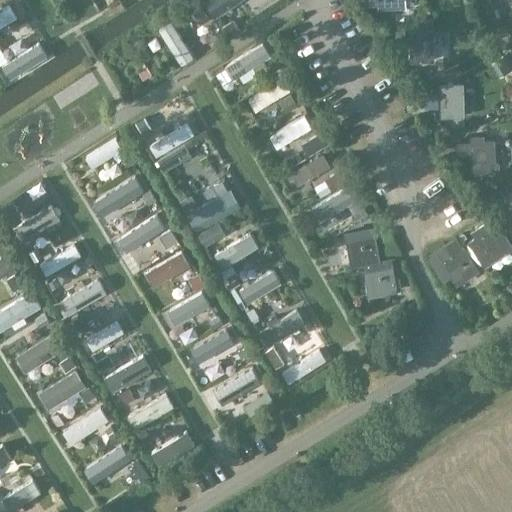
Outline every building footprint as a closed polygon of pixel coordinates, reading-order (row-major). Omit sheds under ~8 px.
[(0,0),(0,21),(23,12),(18,0),(0,0)] [(186,58),(198,51),(177,16),(165,23),(186,58)] [(409,61),(434,61),(432,20),(414,20),(414,23),(412,23),(412,27),(408,27),(409,61)] [(20,46),(34,39),(30,29),(15,35),(20,46)] [(266,33),(221,63),(231,79),(277,49),(266,33)] [(32,37),(5,59),(15,72),(42,50),(32,37)] [(291,70),(254,89),(261,103),(298,84),(291,70)] [(439,116),(464,115),(463,82),(438,83),(439,116)] [(187,83),(170,90),(176,103),(193,95),(187,83)] [(299,92),(289,99),(297,110),(307,103),(299,92)] [(283,141),(319,119),(311,106),(275,127),(283,141)] [(195,114),(153,132),(160,147),(202,128),(195,114)] [(97,159),(129,144),(123,130),(90,145),(97,159)] [(495,159),(494,138),(484,138),(484,133),(469,134),(469,141),(456,141),(456,155),(470,155),(471,173),(472,172),(495,172),(499,168),(499,162),(495,159)] [(304,179),(339,159),(330,143),(295,163),(304,179)] [(177,155),(182,178),(225,167),(219,144),(177,155)] [(336,181),(352,174),(348,162),(331,169),(336,181)] [(141,163),(110,182),(118,193),(148,175),(141,163)] [(236,178),(193,206),(205,225),(249,198),(236,178)] [(363,181),(320,194),(326,214),(369,200),(363,181)] [(5,199),(15,214),(27,206),(17,191),(5,199)] [(21,216),(31,232),(66,210),(57,195),(21,216)] [(137,218),(144,231),(171,218),(164,204),(137,218)] [(468,241),(465,242),(479,264),(481,262),(483,266),(506,251),(511,246),(511,245),(493,216),(470,231),(473,236),(467,240),(468,241)] [(130,244),(143,236),(131,218),(118,227),(130,244)] [(255,222),(219,244),(229,261),(266,239),(255,222)] [(365,262),(366,268),(382,265),(392,263),(391,256),(379,258),(375,233),(366,234),(345,238),(349,265),(365,262)] [(477,265),(479,264),(465,242),(463,244),(462,243),(461,244),(455,235),(442,244),(425,255),(442,280),(450,275),(456,284),(479,269),(477,265)] [(10,243),(0,249),(0,269),(19,256),(10,243)] [(176,270),(198,261),(191,243),(153,258),(159,275),(175,269),(176,270)] [(382,265),(366,268),(362,269),(367,296),(397,290),(397,289),(401,288),(399,276),(394,276),(392,263),(382,265)] [(73,306),(109,285),(99,269),(63,290),(73,306)] [(11,314),(41,299),(28,274),(13,282),(18,294),(5,301),(11,314)] [(209,282),(172,301),(180,316),(216,297),(209,282)] [(91,329),(101,343),(131,323),(121,309),(91,329)] [(230,319),(201,336),(207,348),(222,340),(237,331),(230,319)] [(302,324),(265,347),(288,382),(324,358),(302,324)] [(23,344),(32,363),(70,344),(61,326),(23,344)] [(143,332),(123,343),(130,355),(150,344),(143,332)] [(119,385),(159,360),(149,345),(109,370),(119,385)] [(44,363),(44,375),(59,375),(59,363),(44,363)] [(58,401),(95,383),(85,363),(48,381),(58,401)] [(219,395),(260,381),(256,368),(226,379),(223,370),(212,374),(219,395)] [(177,387),(134,399),(140,418),(182,405),(177,387)] [(72,434),(115,415),(107,398),(65,417),(72,434)] [(152,425),(159,440),(194,423),(187,408),(152,425)] [(0,473),(23,462),(10,435),(0,440),(0,493),(6,505),(41,487),(31,466),(0,482),(0,473)] [(142,440),(95,461),(100,473),(148,452),(142,440)]
